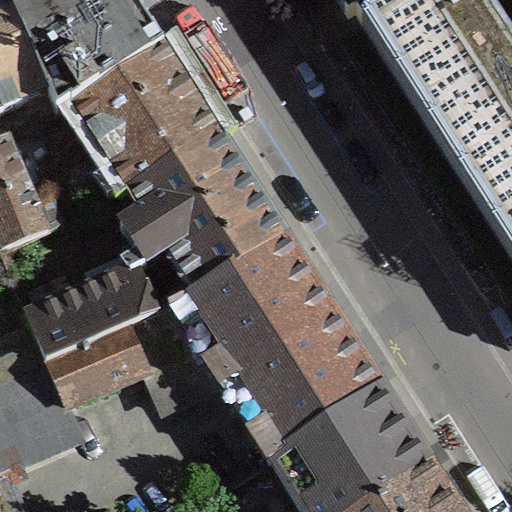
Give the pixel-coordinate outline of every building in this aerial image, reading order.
[(0,0),(0,115),(47,95),(6,0),(0,0)] [(6,0),(47,95),(57,118),(71,109),(163,50),(130,0),(6,0)] [(333,0),(348,23),(356,18),(362,27),(402,0),(333,0)] [(511,0),(402,0),(362,27),(511,260),(511,0)] [(92,165),(103,159),(128,198),(220,139),(163,50),(71,109),(96,149),(86,155),(92,165)] [(134,251),(120,260),(130,275),(138,272),(166,257),(193,299),(284,240),(220,139),(128,198),(140,218),(120,230),(134,251)] [(0,251),(1,254),(47,237),(62,231),(49,202),(35,208),(7,142),(0,144),(0,251)] [(40,299),(27,270),(56,258),(47,237),(1,254),(23,306),(40,299)] [(169,311),(217,386),(333,316),(284,240),(193,299),(169,311)] [(138,272),(130,275),(28,318),(48,363),(157,316),(138,272)] [(157,316),(48,363),(45,368),(65,412),(148,376),(163,414),(217,386),(169,311),(157,316)] [(333,316),(217,386),(268,465),(272,463),(382,392),(333,316)] [(382,392),(272,463),(302,511),(361,511),(430,468),(382,392)] [(0,481),(22,473),(0,420),(0,481)] [(361,511),(458,511),(430,468),(361,511)]
